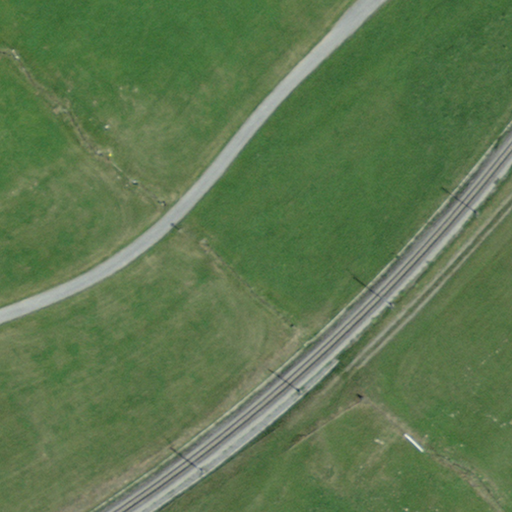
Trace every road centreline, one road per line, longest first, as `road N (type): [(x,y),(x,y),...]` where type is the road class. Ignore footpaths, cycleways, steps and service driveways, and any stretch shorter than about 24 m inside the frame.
road 1 (track): [(376,0),(275,93),(146,241),(76,283),(0,313)]
road 2 (track): [(511,200),(338,380)]
